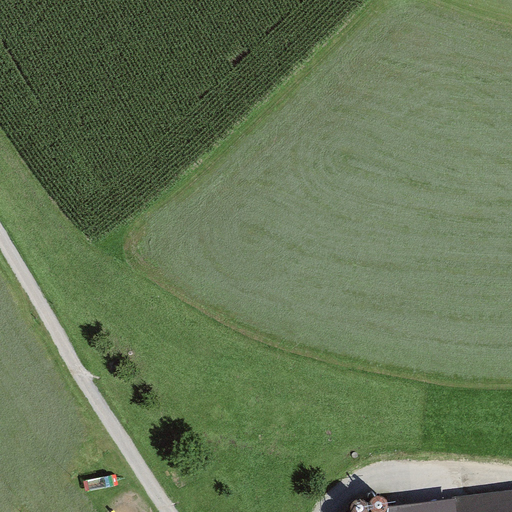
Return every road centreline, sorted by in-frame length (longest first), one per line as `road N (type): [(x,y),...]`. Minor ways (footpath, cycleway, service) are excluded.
road 1 (track): [(0,239),(167,511)]
road 2 (track): [(511,475),(390,471),(358,481),(327,511)]
